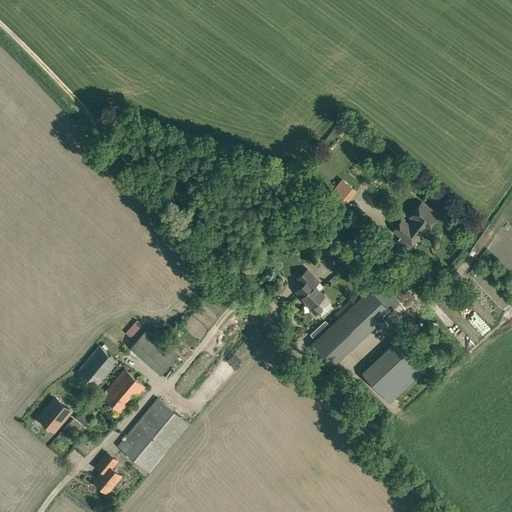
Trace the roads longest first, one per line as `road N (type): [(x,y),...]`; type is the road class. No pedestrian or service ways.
road 1 (unclassified): [(438,511),(83,110)]
road 2 (unknown): [(325,382),(432,276)]
